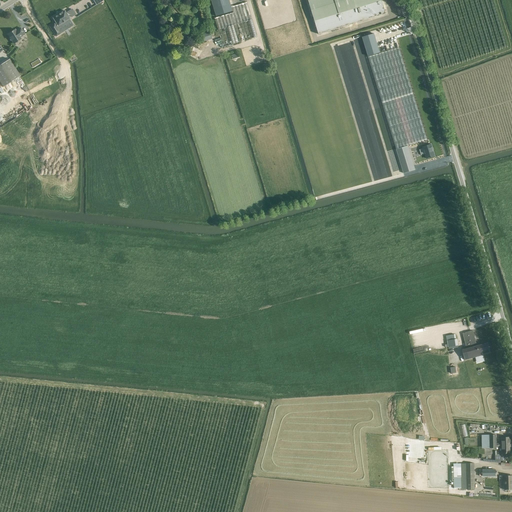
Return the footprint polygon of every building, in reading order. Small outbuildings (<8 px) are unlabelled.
[(81,12),(102,2),(100,0),(81,0),(83,2),(77,5),(81,12)] [(229,0),(211,0),(216,16),(232,11),(229,0)] [(386,13),(381,0),(308,0),(319,34),(386,13)] [(233,13),(215,18),(223,47),(257,37),(247,2),(231,7),(233,13)] [(76,15),(72,9),(68,12),(66,13),(64,11),(53,18),(56,23),(54,25),(54,24),(50,27),(56,37),(61,34),(58,29),(71,21),(70,19),(69,17),(70,16),(72,18),(76,15)] [(25,34),(21,28),(16,31),(15,29),(7,34),(9,37),(9,38),(10,41),(12,41),(14,44),(21,39),(20,37),(25,34)] [(209,30),(199,34),(201,43),(212,39),(209,30)] [(172,32),(167,37),(168,46),(173,45),(172,39),(175,35),(172,32)] [(374,34),(362,37),(368,56),(379,53),(374,34)] [(369,57),(396,149),(403,173),(415,170),(408,146),(427,140),(399,48),(369,57)] [(9,59),(0,65),(0,82),(3,87),(20,76),(9,59)] [(431,144),(423,147),(426,159),(435,156),(431,144)] [(477,346),(473,330),(462,333),(466,349),(462,350),(465,360),(483,355),(482,351),(489,349),(487,343),(477,346)] [(457,339),(456,339),(455,333),(446,335),(448,347),(458,345),(457,339)] [(496,447),(501,447),(501,453),(510,453),(510,445),(511,445),(511,437),(501,437),(501,443),(496,443),(496,434),(481,435),(482,448),(496,448),(496,447)] [(474,463),(460,463),(453,464),(454,488),(460,488),(460,476),(461,476),(461,489),(475,489),(474,463)]
